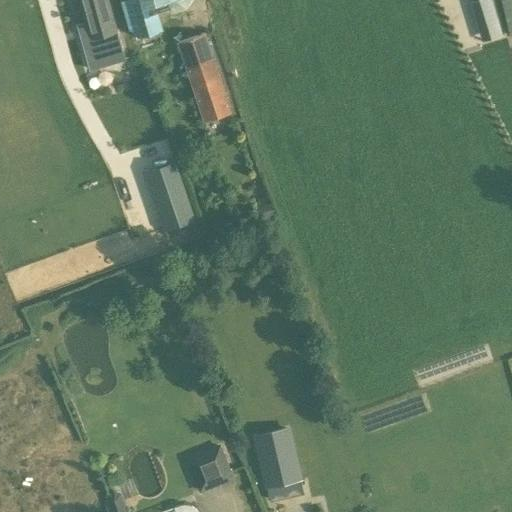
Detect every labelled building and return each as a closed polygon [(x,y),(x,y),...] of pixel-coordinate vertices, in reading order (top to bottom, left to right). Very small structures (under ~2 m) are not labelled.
[(115,33),(105,0),(80,0),(87,23),(84,24),(88,40),(115,33)] [(125,0),(136,37),(162,30),(154,2),(162,0),(125,0)] [(491,0),(472,0),(470,1),(474,15),(494,9),(491,0)] [(511,0),(501,0),(509,36),(511,34),(511,0)] [(176,41),(202,121),(231,111),(205,31),(176,41)] [(193,218),(174,160),(143,171),(163,228),(193,218)] [(266,484),(293,478),(291,472),(297,471),(287,428),(255,435),(264,477),(266,484)] [(185,457),(199,492),(234,478),(220,444),(185,457)]
